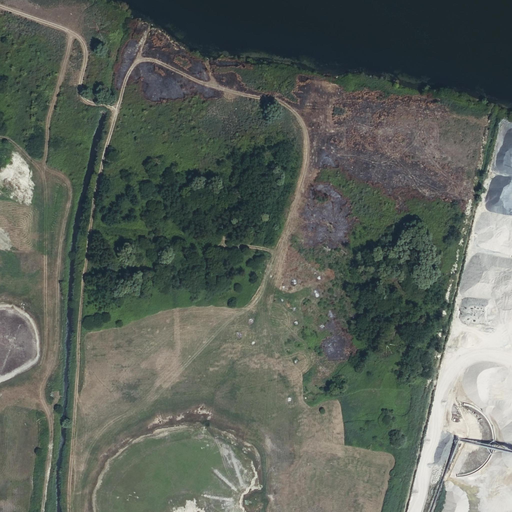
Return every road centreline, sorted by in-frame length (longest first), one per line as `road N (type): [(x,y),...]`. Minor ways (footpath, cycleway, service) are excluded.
road 1 (track): [(69,511),(82,283),(129,68),(151,60),(207,87),(273,98),(314,128)]
road 2 (track): [(42,511),(53,425),(40,395),(54,359),(71,191),(62,174),(44,167)]
road 3 (track): [(45,326),(45,122),(91,4)]
